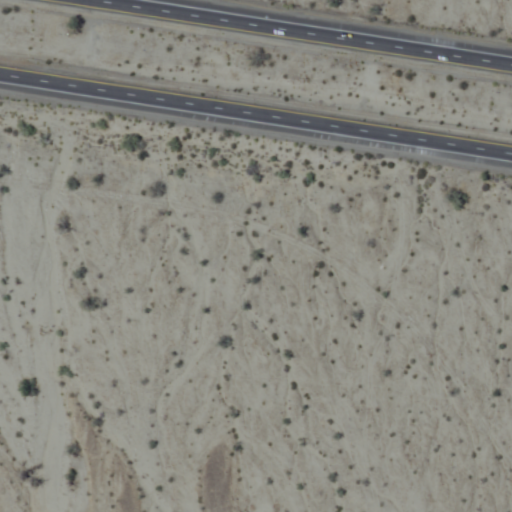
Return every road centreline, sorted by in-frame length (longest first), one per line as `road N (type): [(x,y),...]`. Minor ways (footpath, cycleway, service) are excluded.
road 1 (motorway): [(0,80),(511,159)]
road 2 (motorway): [(511,60),(123,0)]
